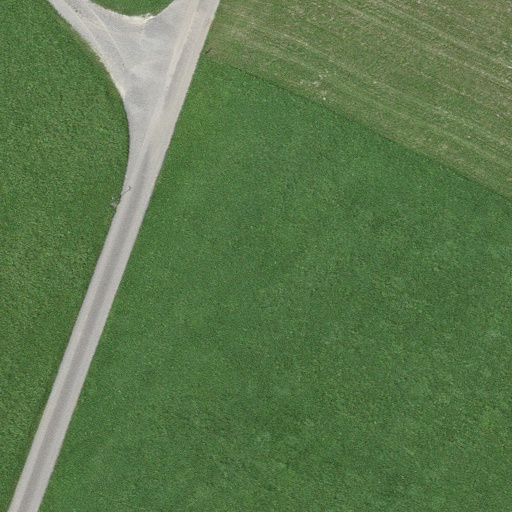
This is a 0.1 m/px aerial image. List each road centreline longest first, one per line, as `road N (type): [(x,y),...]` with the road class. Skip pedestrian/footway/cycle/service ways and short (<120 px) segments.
road 1 (track): [(165,110),(23,511)]
road 2 (track): [(78,0),(165,110)]
